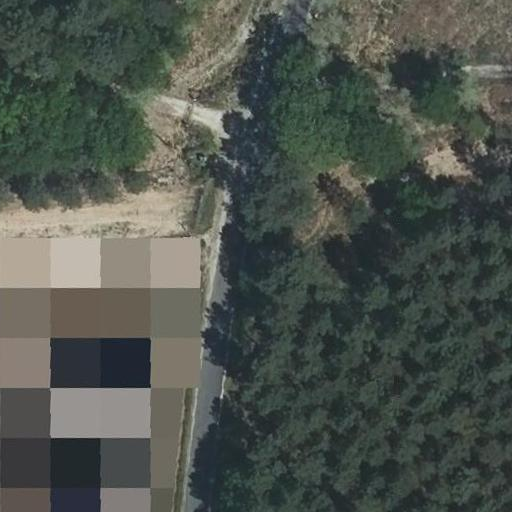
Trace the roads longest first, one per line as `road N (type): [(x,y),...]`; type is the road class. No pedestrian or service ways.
road 1 (unclassified): [(301,0),(240,241),(211,511)]
road 2 (track): [(265,129),(0,62)]
road 3 (track): [(511,138),(474,150),(258,157)]
road 4 (track): [(511,75),(275,87)]
